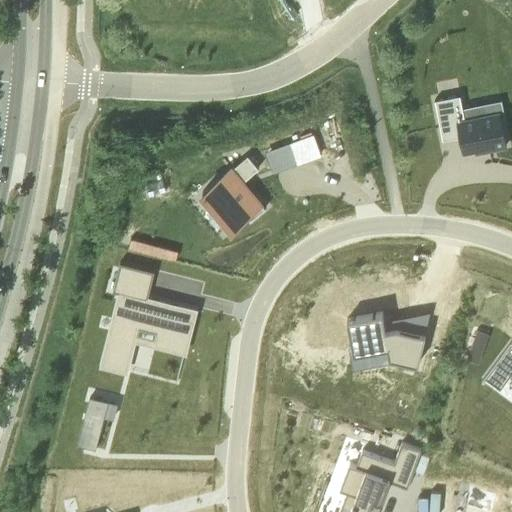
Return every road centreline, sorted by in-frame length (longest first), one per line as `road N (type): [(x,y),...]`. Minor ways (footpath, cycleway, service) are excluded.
road 1 (residential): [(511,246),(401,223),(336,234),(297,254),(264,295),(247,346),(239,511)]
road 2 (residential): [(87,84),(184,90),(268,80),(317,55),(380,0)]
road 3 (secondary): [(0,304),(32,169),(42,82)]
